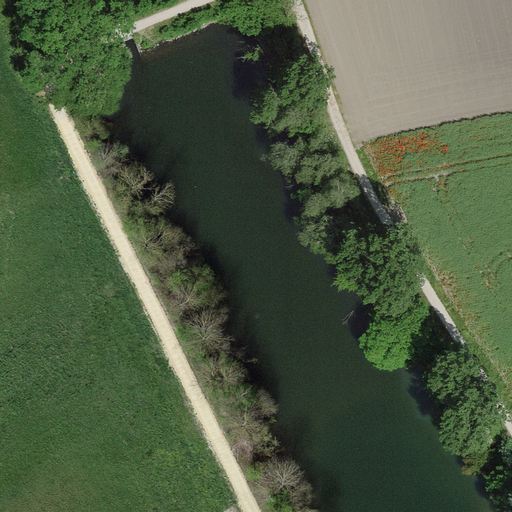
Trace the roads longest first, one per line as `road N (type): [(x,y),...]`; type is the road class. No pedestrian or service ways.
road 1 (track): [(60,62),(51,93),(250,511)]
road 2 (track): [(511,431),(410,270),(334,119),(300,4)]
road 3 (track): [(204,0),(60,62)]
